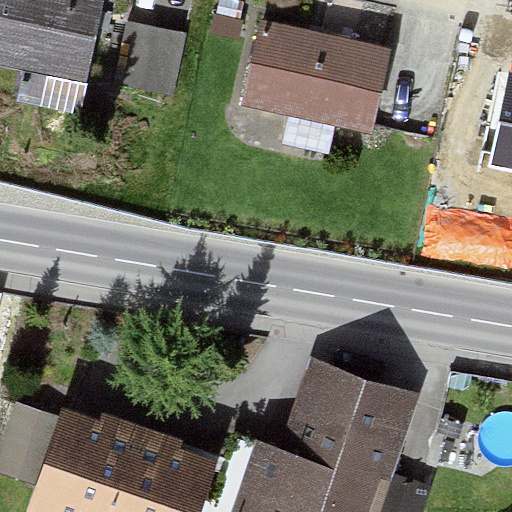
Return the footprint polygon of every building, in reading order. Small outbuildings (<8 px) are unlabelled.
[(0,0),(0,72),(84,92),(102,12),(64,3),(64,0),(0,0)] [(175,103),(192,34),(132,19),(115,88),(175,103)] [(374,131),(392,53),(263,24),(245,103),(374,131)] [(511,78),(493,165),(511,169),(511,78)] [(357,511),(398,394),(328,370),(299,450),(237,429),(221,473),(207,511),(357,511)] [(56,414),(16,401),(5,434),(45,447),(56,414)] [(35,511),(113,511),(137,444),(68,420),(35,511)] [(207,511),(221,473),(137,444),(113,511),(207,511)]
